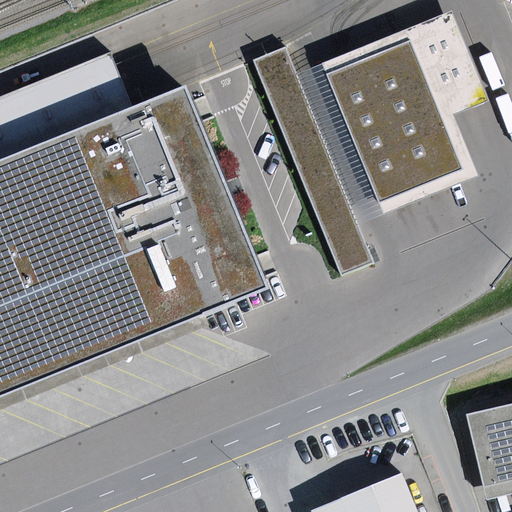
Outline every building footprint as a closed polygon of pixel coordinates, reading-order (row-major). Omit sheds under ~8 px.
[(454,10),(409,29),(467,167),(381,203),(385,214),(479,176),(455,118),(493,102),(454,10)] [(324,64),(381,203),(467,167),(409,29),(324,64)] [(342,275),(373,262),(358,225),(296,75),(286,49),(254,62),(342,275)] [(110,50),(0,94),(0,162),(134,107),(110,50)] [(381,203),(324,64),(296,75),(358,225),(385,214),(381,203)] [(0,397),(274,289),(191,85),(0,163),(0,397)] [(488,501),(511,495),(511,405),(468,416),(488,501)] [(312,511),(419,511),(405,475),(312,511)]
